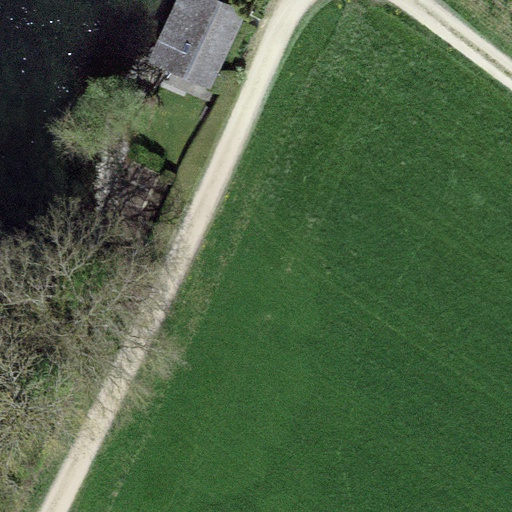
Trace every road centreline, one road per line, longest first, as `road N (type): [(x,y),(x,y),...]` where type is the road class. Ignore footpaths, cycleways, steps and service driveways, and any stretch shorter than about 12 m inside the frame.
road 1 (track): [(51,511),(150,320),(293,0)]
road 2 (track): [(511,71),(412,0)]
